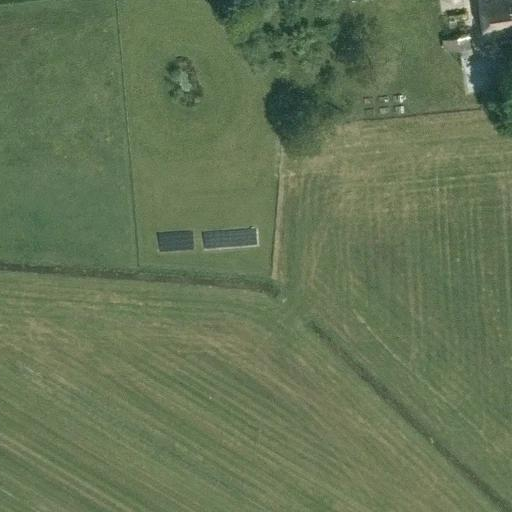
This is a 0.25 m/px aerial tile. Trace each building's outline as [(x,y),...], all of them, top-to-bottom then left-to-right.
[(511,29),(511,0),(479,0),(485,34),(511,29)] [(441,38),(444,50),(470,46),(468,35),(441,38)] [(511,51),(511,39),(501,41),(503,52),(511,51)] [(477,85),(488,83),(484,62),(474,63),(477,85)] [(266,229),(216,231),(217,250),(267,248),(266,229)]
